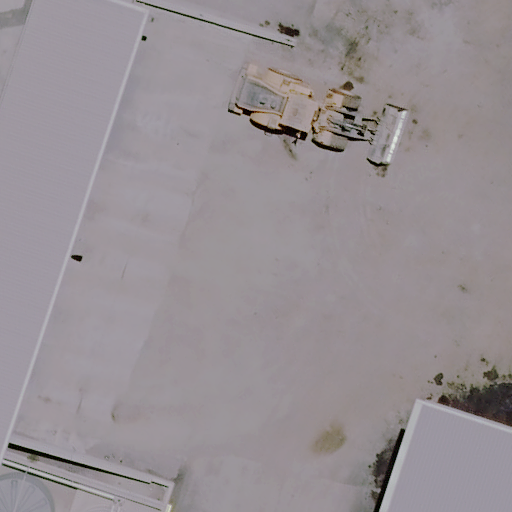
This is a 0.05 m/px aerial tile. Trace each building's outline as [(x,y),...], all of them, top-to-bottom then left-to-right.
[(22,0),(15,22),(168,76),(195,0),(22,0)] [(195,0),(168,76),(133,175),(238,212),(312,2),(306,0),(195,0)] [(343,249),(417,39),(312,2),(238,212),(343,249)] [(168,76),(15,22),(0,63),(0,128),(133,175),(168,76)] [(448,287),(511,105),(511,72),(417,39),(343,249),(448,287)] [(511,309),(511,105),(448,287),(511,309)]
